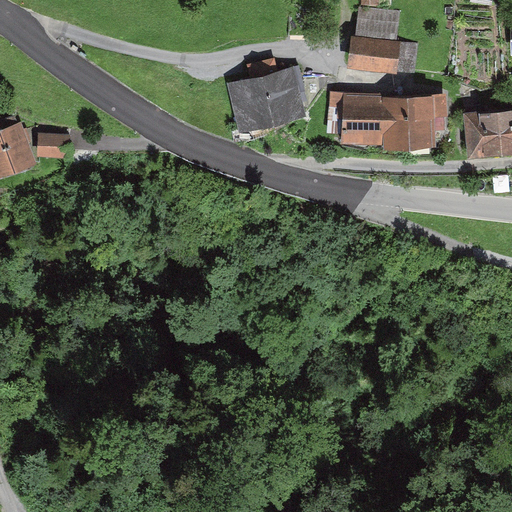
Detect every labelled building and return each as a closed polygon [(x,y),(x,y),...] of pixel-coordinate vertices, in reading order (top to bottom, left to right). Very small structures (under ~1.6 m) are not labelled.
[(395,47),(354,45),(353,69),(394,70),(395,47)] [(286,83),(237,83),(238,136),(287,135),(286,83)] [(434,97),(344,98),(344,152),(434,151),(434,97)] [(511,105),(462,110),(466,150),(511,145),(511,105)] [(19,126),(0,132),(0,183),(36,170),(19,126)] [(71,138),(44,139),(44,163),(71,163),(71,138)]
